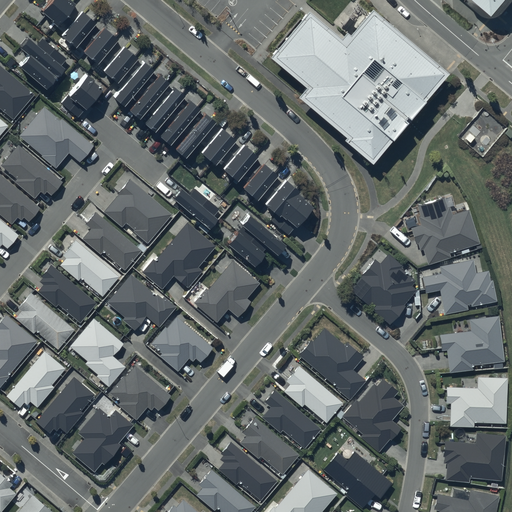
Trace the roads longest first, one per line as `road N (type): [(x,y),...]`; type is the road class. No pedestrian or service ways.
road 1 (residential): [(311,279),(344,223),(334,173),(142,0)]
road 2 (residential): [(113,511),(311,279)]
road 3 (residential): [(311,279),(412,375),(418,451),(407,511)]
road 4 (residential): [(0,282),(118,141)]
road 5 (residential): [(0,427),(99,511)]
